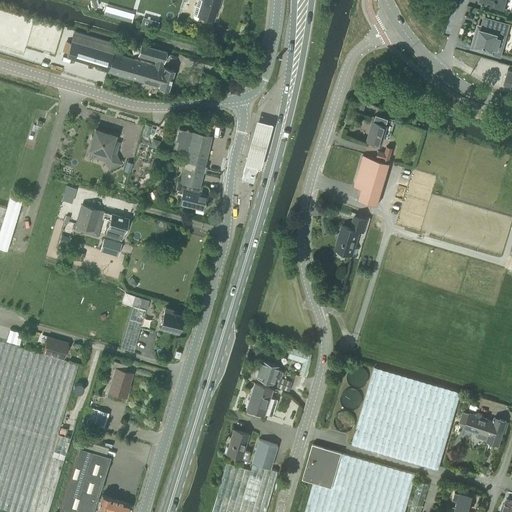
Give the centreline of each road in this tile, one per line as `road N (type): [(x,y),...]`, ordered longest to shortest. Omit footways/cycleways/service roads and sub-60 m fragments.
road 1 (unclassified): [(281,511),(325,351),(303,263),(304,210),(348,61),(397,23)]
road 2 (primary): [(167,511),(281,139),(291,80)]
road 3 (unclassified): [(143,511),(211,295),(242,100)]
road 4 (unclassified): [(242,100),(144,108),(0,64)]
road 5 (tertiary): [(397,23),(437,70),(511,107)]
